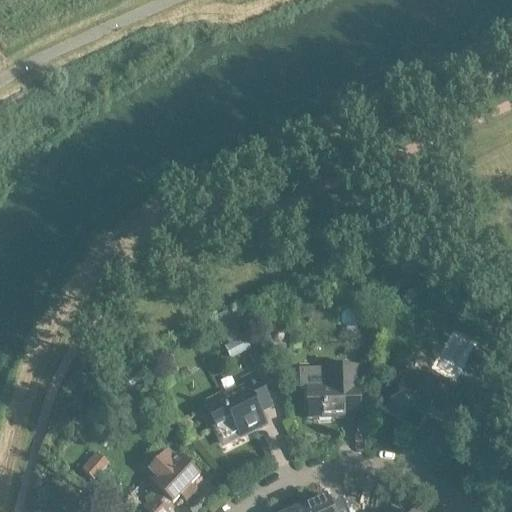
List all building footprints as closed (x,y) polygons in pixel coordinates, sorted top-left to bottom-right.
[(229,313),(215,320),(234,360),(249,353),(229,313)] [(370,345),(362,345),(362,366),(371,366),(370,345)] [(476,347),(464,369),(483,380),(495,358),(476,347)] [(308,421),(344,419),(360,419),(359,388),(357,388),(356,369),(328,370),(328,389),(307,390),(308,421)] [(384,413),(417,432),(430,411),(445,420),(461,393),(428,374),(419,390),(403,381),(384,413)] [(205,406),(217,429),(225,447),(240,439),(242,443),(255,436),(253,432),(266,427),(256,408),(268,402),(255,376),(242,382),(246,389),(223,401),(221,398),(205,406)] [(98,454),(82,471),(92,481),(104,468),(100,464),(104,460),(98,454)] [(143,509),(146,511),(166,511),(178,500),(182,504),(192,494),(187,490),(199,477),(177,456),(150,484),(164,497),(158,504),(153,499),(143,509)] [(331,511),(326,499),(302,510),(303,511),(331,511)]
